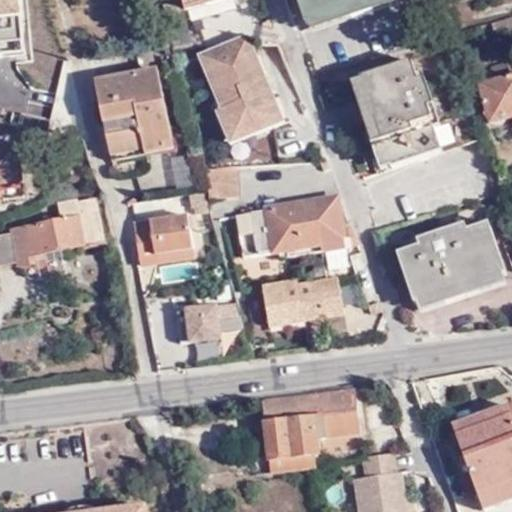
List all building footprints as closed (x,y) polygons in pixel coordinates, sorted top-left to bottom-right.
[(0,0),(0,52),(27,51),(23,0),(0,0)] [(393,0),(302,0),(311,27),(312,27),(393,0)] [(511,18),(490,24),(494,32),(506,28),(511,37),(511,18)] [(249,37),(198,59),(231,137),(250,129),(254,139),(287,125),(271,89),(260,93),(255,79),(266,75),(253,44),(249,37)] [(419,69),(379,81),(409,174),(488,149),(478,125),(450,135),(441,137),(434,110),(441,108),(435,88),(427,90),(419,69)] [(110,168),(118,166),(115,139),(135,137),(136,145),(148,144),(152,160),(176,157),(160,71),(107,81),(115,125),(103,127),(110,168)] [(511,74),(479,85),(491,124),(511,117),(511,74)] [(260,93),(271,89),(266,75),(255,79),(260,93)] [(107,81),(94,83),(103,127),(115,125),(107,81)] [(441,137),(450,135),(441,108),(434,110),(441,137)] [(250,129),(231,137),(235,147),(254,139),(250,129)] [(135,137),(115,139),(118,166),(134,164),(131,146),(136,145),(135,137)] [(148,144),(136,145),(138,163),(152,160),(148,144)] [(0,186),(23,183),(18,147),(0,148),(0,186)] [(240,197),(240,167),(211,167),(211,197),(240,197)] [(60,206),(61,211),(80,207),(79,202),(60,206)] [(262,256),(282,253),(321,245),(323,254),(348,249),(339,202),(289,211),(288,204),(279,206),(280,212),(254,217),(262,256)] [(100,203),(80,207),(61,211),(62,215),(29,222),(30,227),(13,231),(20,264),(21,268),(37,266),(35,255),(66,248),(85,244),(86,252),(109,248),(100,203)] [(142,270),(158,267),(157,259),(195,253),(189,217),(135,226),(142,270)] [(0,268),(20,264),(13,231),(0,233),(0,268)] [(431,257),(409,265),(423,309),(511,278),(511,270),(499,233),(479,240),(476,234),(429,250),(431,257)] [(282,253),(284,262),(323,254),(321,245),(282,253)] [(158,267),(196,261),(195,253),(157,259),(158,267)] [(270,324),(347,318),(344,275),(267,281),(270,324)] [(182,304),(185,340),(226,337),(223,300),(182,304)] [(242,327),(238,300),(223,302),(227,329),(242,327)] [(355,392),(261,403),(271,475),(321,470),(318,441),(340,438),(342,452),(363,450),(355,392)] [(511,413),(509,405),(455,425),(459,437),(511,417),(511,413)] [(485,511),(494,511),(511,505),(511,417),(459,437),(485,511)] [(352,482),(355,511),(413,511),(413,505),(405,506),(401,474),(395,475),(392,455),(360,459),(362,480),(352,482)]
